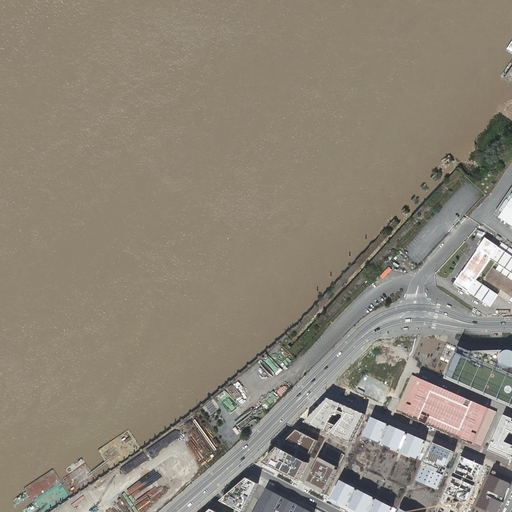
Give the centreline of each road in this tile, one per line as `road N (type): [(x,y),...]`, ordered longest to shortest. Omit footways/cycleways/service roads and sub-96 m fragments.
road 1 (secondary): [(416,308),(369,325),(237,456)]
road 2 (secondary): [(240,460),(365,336),(416,316)]
